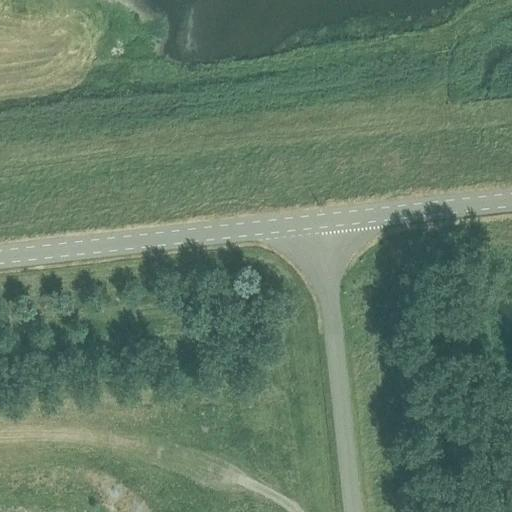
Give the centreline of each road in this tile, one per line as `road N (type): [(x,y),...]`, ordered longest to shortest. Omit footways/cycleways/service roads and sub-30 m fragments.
road 1 (tertiary): [(317,223),(0,255)]
road 2 (unclassified): [(349,511),(317,223)]
road 3 (tertiary): [(317,223),(511,201)]
